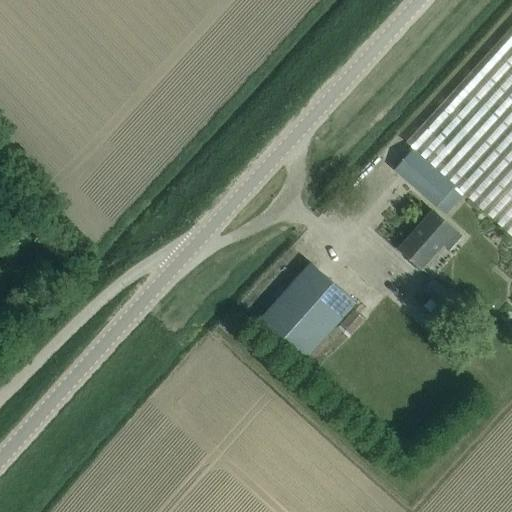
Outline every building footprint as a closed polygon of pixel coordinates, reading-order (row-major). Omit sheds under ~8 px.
[(444,213),(463,193),(413,148),(394,168),(444,213)] [(449,249),(461,235),(432,210),(399,248),(421,268),(443,244),(449,249)] [(504,246),(510,239),(492,223),(486,230),(504,246)] [(302,362),(354,306),(355,303),(326,275),(311,262),(257,322),(302,362)] [(443,308),(453,297),(433,278),(422,290),(443,308)] [(369,320),(378,303),(370,298),(360,315),(369,320)] [(349,337),(365,320),(354,309),(338,326),(349,337)]
